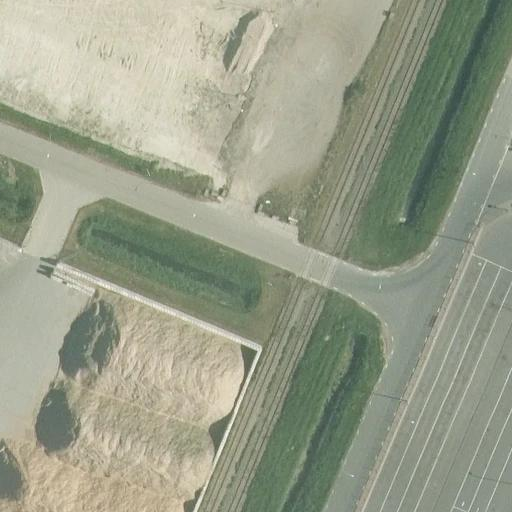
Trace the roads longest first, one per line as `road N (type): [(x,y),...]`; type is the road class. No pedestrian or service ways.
road 1 (unclassified): [(423,306),(327,278),(0,147)]
road 2 (unclassified): [(423,306),(337,511)]
road 3 (unclassified): [(511,112),(423,306)]
